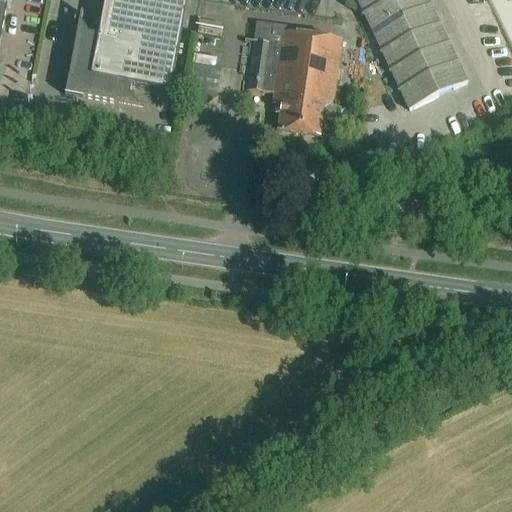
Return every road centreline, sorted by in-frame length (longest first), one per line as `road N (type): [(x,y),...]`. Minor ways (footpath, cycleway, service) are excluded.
road 1 (secondary): [(410,283),(0,223)]
road 2 (unclassified): [(252,511),(363,429),(380,407),(410,283)]
